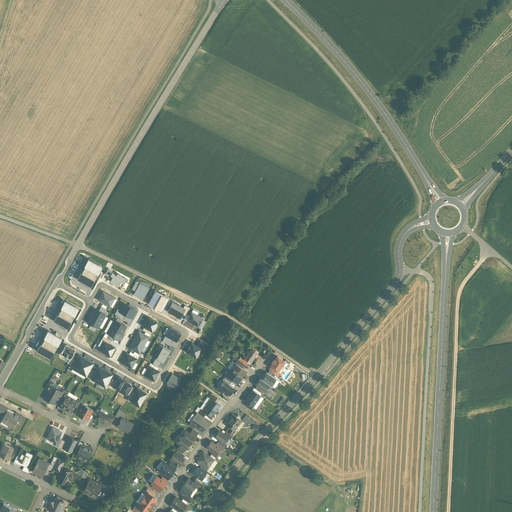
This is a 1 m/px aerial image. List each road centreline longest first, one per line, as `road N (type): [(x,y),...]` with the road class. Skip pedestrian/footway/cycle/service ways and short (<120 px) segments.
road 1 (tertiary): [(432,222),(402,236),(394,284),(261,435),(205,511)]
road 2 (tertiary): [(77,245),(223,0)]
road 3 (secondary): [(433,511),(447,233)]
road 4 (track): [(77,245),(229,317),(316,376)]
road 5 (track): [(489,249),(457,296),(448,511)]
road 6 (track): [(420,511),(430,279),(399,270)]
road 7 (secondary): [(439,203),(365,87),(284,0)]
road 8 (track): [(378,128),(229,317)]
road 9 (track): [(240,324),(312,224),(387,141)]
road 10 (residential): [(154,511),(264,358)]
road 11 (track): [(404,121),(511,5)]
road 12 (track): [(496,0),(402,104)]
